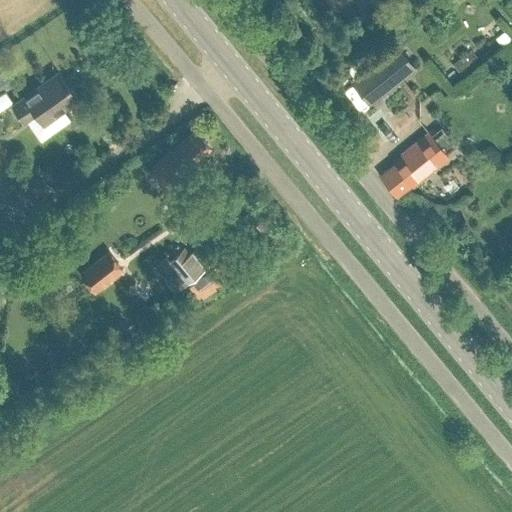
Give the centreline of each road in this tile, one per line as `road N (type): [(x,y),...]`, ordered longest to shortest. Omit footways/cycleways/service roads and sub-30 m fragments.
road 1 (unclassified): [(511,459),(129,0)]
road 2 (secondary): [(511,406),(176,0)]
road 3 (unclassified): [(511,351),(220,0)]
